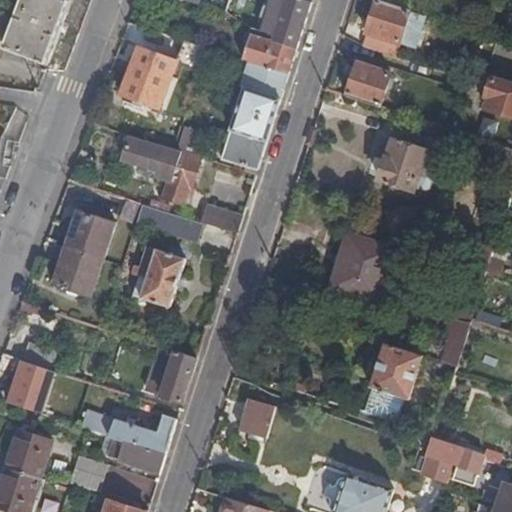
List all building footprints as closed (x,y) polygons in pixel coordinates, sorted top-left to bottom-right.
[(48,64),(71,0),(22,0),(4,48),(48,64)] [(300,48),(315,0),(277,0),(269,29),(278,32),(276,40),(300,48)] [(384,0),(380,0),(366,44),(400,55),(415,10),(384,0)] [(292,73),(300,48),(276,40),(278,32),(269,29),(256,25),(250,43),(246,58),(254,62),(292,73)] [(246,58),(250,43),(237,38),(233,55),(246,58)] [(200,74),(209,47),(185,39),(178,62),(177,67),(200,74)] [(177,67),(178,62),(140,50),(123,99),(162,110),(177,67)] [(360,61),(348,94),(382,105),(393,71),(360,61)] [(261,168),(292,73),(254,62),(224,157),(261,168)] [(511,114),(511,82),(493,76),(487,93),(492,95),(488,107),(511,114)] [(437,154),(442,137),(399,122),(380,178),(417,190),(430,151),(437,154)] [(203,131),(184,125),(176,151),(195,156),(203,131)] [(196,192),(206,159),(195,156),(176,151),(133,138),(125,162),(161,173),(159,180),(171,184),(166,201),(186,207),(192,190),(196,192)] [(511,166),(511,148),(500,144),(495,160),(510,165),(511,166)] [(196,219),(146,203),(139,220),(202,240),(207,223),(204,222),(196,219)] [(240,233),(244,220),(246,214),(210,203),(204,222),(207,223),(240,233)] [(118,223),(80,211),(57,282),(95,293),(118,223)] [(401,246),(353,230),(334,288),(381,304),(401,246)] [(497,248),(483,243),(475,267),(490,272),(497,248)] [(503,277),(511,250),(511,248),(498,244),(497,248),(490,272),(503,277)] [(142,277),(151,247),(148,246),(142,267),(137,265),(134,275),(142,277)] [(171,308),(187,259),(151,247),(142,277),(136,296),(171,308)] [(445,363),(459,368),(473,324),(459,319),(445,363)] [(25,362),(52,371),(58,352),(31,343),(25,362)] [(426,357),(388,344),(374,387),(412,399),(426,357)] [(185,404),(198,361),(162,349),(156,371),(171,376),(164,397),(185,404)] [(44,397),(52,371),(25,362),(17,388),(44,397)] [(150,393),(164,397),(171,376),(156,371),(150,393)] [(374,387),(365,412),(403,425),(412,399),(374,387)] [(269,440),(277,406),(251,399),(242,433),(269,440)] [(116,420),(89,411),(84,428),(108,436),(110,437),(116,420)] [(168,456),(180,420),(165,416),(159,434),(116,420),(110,437),(115,439),(127,443),(168,456)] [(0,504),(21,511),(30,511),(54,442),(21,431),(0,493),(0,504)] [(109,457),(115,439),(110,437),(108,436),(102,455),(109,457)] [(463,468),(469,448),(439,438),(426,475),(449,484),(455,466),(463,468)] [(162,474),(168,456),(127,443),(115,439),(109,457),(162,474)] [(481,484),(489,460),(488,454),(469,448),(463,468),(460,477),(481,484)] [(98,493),(107,467),(79,457),(70,483),(98,493)] [(317,511),(389,511),(397,489),(321,465),(307,509),(317,511)] [(511,480),(502,506),(511,509),(511,480)] [(270,511),(271,510),(228,496),(222,511),(270,511)] [(146,511),(110,500),(106,511),(146,511)]
